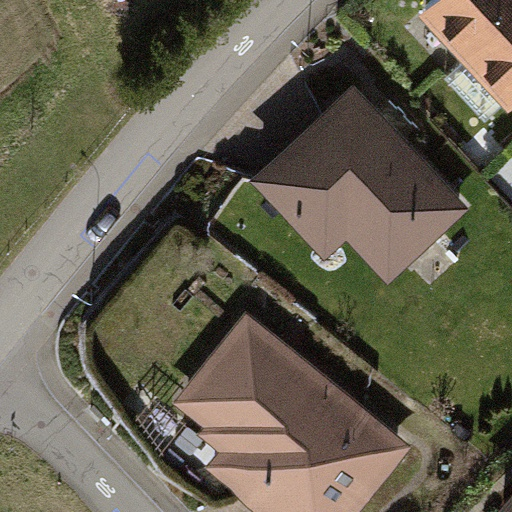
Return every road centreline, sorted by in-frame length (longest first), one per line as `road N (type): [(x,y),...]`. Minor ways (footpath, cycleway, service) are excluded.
road 1 (residential): [(287,0),(155,129),(0,316)]
road 2 (residential): [(0,366),(133,511)]
